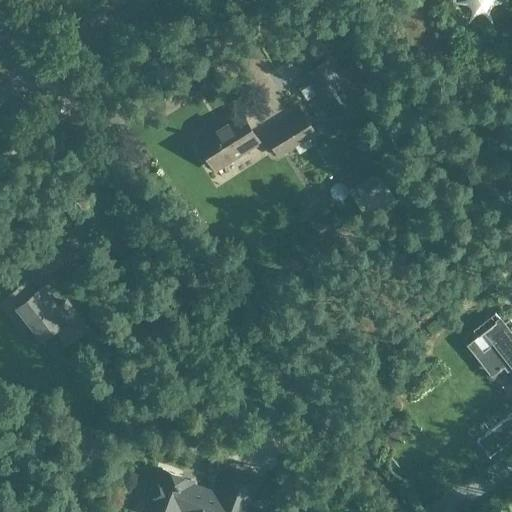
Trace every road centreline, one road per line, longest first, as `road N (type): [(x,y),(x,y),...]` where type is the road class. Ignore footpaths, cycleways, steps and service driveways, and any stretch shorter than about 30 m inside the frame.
road 1 (track): [(401,511),(38,68)]
road 2 (track): [(49,86),(54,126),(71,152),(361,511)]
road 3 (tertiary): [(0,95),(141,0)]
